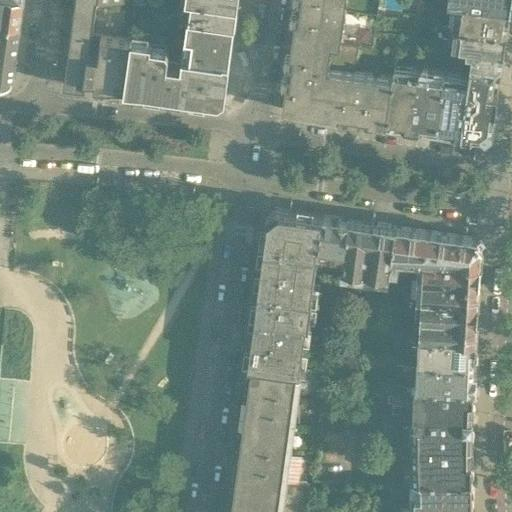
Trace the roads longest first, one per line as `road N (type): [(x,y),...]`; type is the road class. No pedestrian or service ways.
road 1 (residential): [(202,511),(244,174)]
road 2 (residential): [(244,174),(511,213)]
road 3 (residential): [(511,167),(252,128)]
road 4 (residential): [(0,155),(244,174)]
road 5 (residential): [(511,267),(509,511)]
road 6 (residential): [(252,128),(34,103)]
road 7 (residential): [(252,128),(271,0)]
